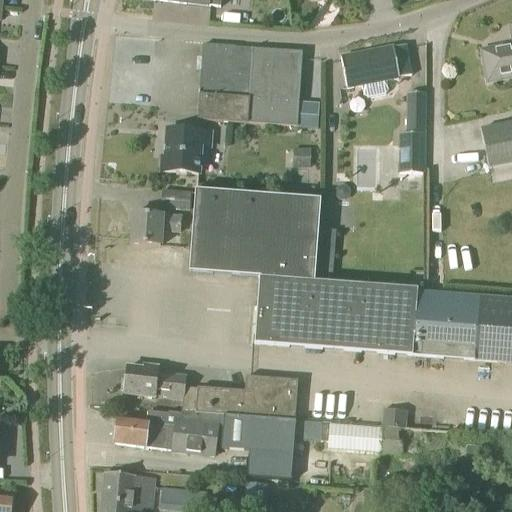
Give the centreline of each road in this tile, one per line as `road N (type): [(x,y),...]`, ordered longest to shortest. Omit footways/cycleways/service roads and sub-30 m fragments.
road 1 (primary): [(66,511),(59,363),(83,20)]
road 2 (unclassified): [(470,0),(315,41),(83,20)]
road 3 (residential): [(7,327),(33,0)]
